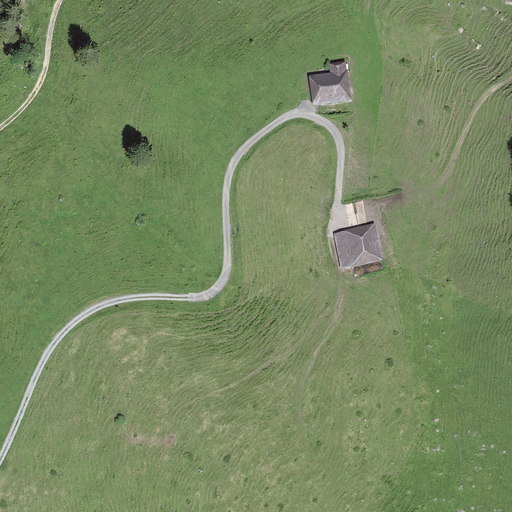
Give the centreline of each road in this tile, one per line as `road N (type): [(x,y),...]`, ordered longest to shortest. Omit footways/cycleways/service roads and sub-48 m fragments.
road 1 (track): [(511,76),(476,107),(441,182),(345,212),(336,207),(338,139),(324,121),(293,113),(267,129),(228,174),(220,287),(192,297),(110,300),(69,321),(39,363),(0,457)]
road 2 (track): [(0,127),(33,96),(59,0)]
